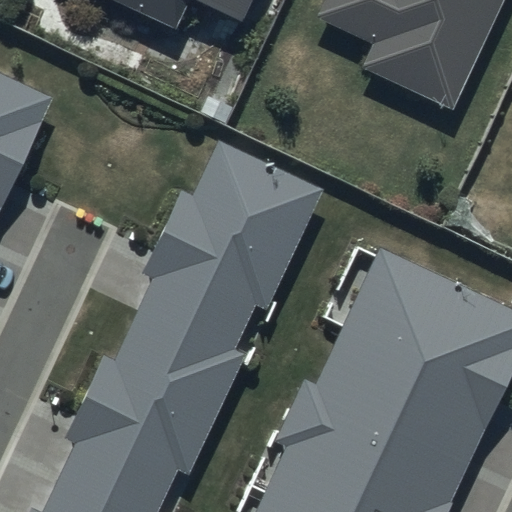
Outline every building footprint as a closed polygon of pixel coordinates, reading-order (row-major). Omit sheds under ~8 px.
[(128,0),(175,22),(185,0),(202,0),(242,18),(250,0),(128,0)] [(322,0),(314,19),(370,45),(359,69),(448,110),(499,0),(322,0)] [(0,233),(58,120),(0,90),(0,233)] [(146,511),(154,497),(169,504),(230,380),(217,374),(239,329),(264,341),(326,215),(202,154),(137,285),(151,291),(96,402),(84,391),(58,443),(71,449),(39,511),(146,511)] [(445,511),(511,372),(511,312),(370,245),(242,511),(445,511)]
